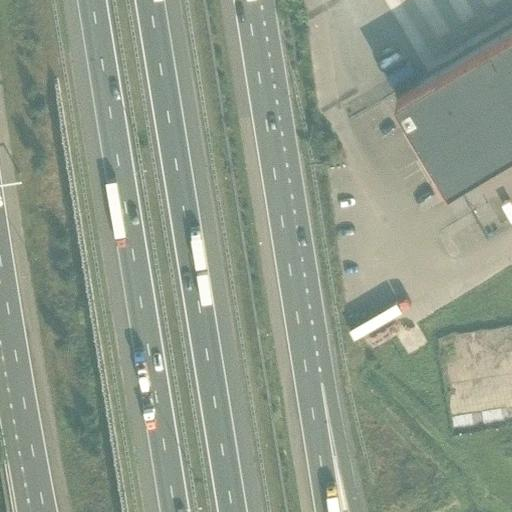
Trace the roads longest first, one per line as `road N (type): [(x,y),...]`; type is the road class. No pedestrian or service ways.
road 1 (motorway): [(89,0),(173,511)]
road 2 (motorway): [(231,511),(149,0)]
road 3 (trunk): [(307,379),(247,0)]
road 4 (trunk): [(0,258),(42,511)]
road 5 (trunk): [(354,511),(336,434),(307,379)]
road 6 (trunk): [(327,511),(307,379)]
